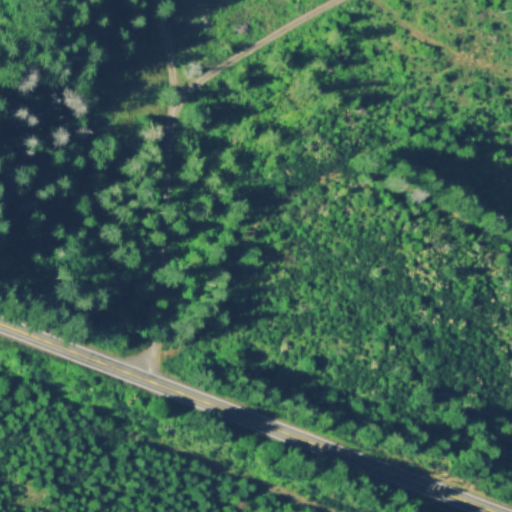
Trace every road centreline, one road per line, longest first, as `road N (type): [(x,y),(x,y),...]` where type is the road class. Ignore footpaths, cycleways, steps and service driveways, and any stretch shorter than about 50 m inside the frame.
road 1 (secondary): [(0,322),(500,511)]
road 2 (track): [(511,241),(478,216),(329,174),(258,211),(163,323)]
road 3 (track): [(0,437),(96,429),(148,439),(352,511)]
road 4 (track): [(163,323),(164,135),(174,97),(166,0)]
